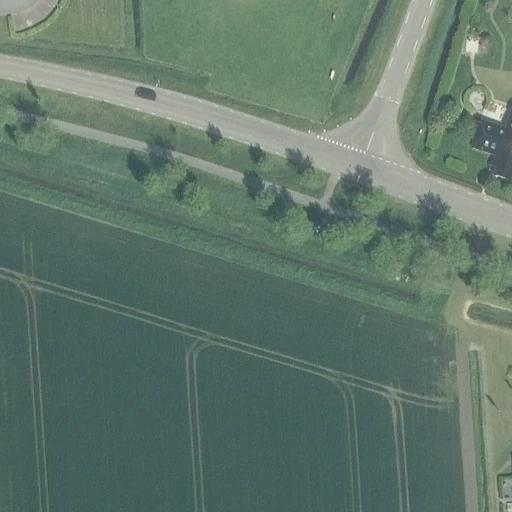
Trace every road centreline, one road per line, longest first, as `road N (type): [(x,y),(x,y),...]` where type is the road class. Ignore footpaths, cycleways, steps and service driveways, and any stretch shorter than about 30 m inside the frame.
road 1 (secondary): [(360,169),(206,119),(0,70)]
road 2 (tertiary): [(360,169),(422,0)]
road 3 (secondary): [(511,223),(360,169)]
